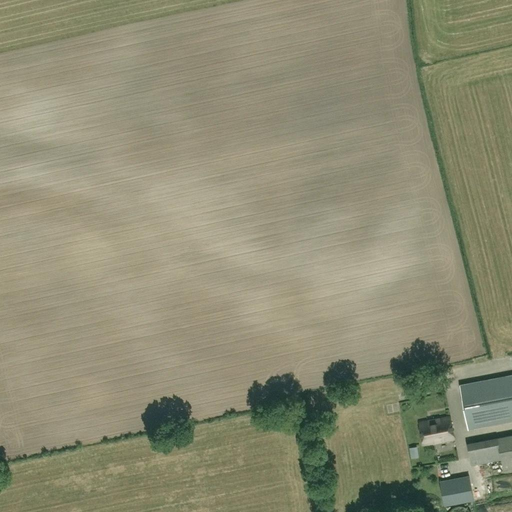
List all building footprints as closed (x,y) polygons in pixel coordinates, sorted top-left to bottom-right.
[(511,421),(511,374),(460,384),(468,429),(511,421)] [(397,405),(386,407),(391,449),(403,447),(397,405)] [(450,417),(420,423),(424,445),(455,439),(450,417)] [(511,468),(511,434),(467,443),(472,466),(502,460),(504,470),(511,468)] [(329,464),(354,463),(353,449),(328,451),(329,464)] [(474,499),(470,476),(440,482),(445,505),(474,499)]
